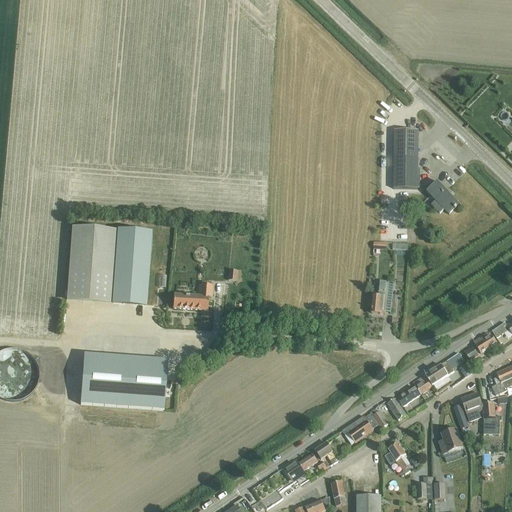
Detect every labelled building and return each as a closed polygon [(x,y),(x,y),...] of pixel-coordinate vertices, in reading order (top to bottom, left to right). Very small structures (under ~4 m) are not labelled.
[(418,159),(419,132),(407,132),(395,132),(394,159),(394,190),(418,191),(418,189),(418,170),(418,159)] [(439,214),(443,210),(449,215),(459,205),(437,183),(427,194),(435,202),(431,206),(439,214)] [(116,234),(72,230),(67,300),(110,304),(116,234)] [(116,262),(112,303),(113,303),(116,303),(138,305),(146,306),(146,301),(148,279),(151,236),(151,235),(149,235),(135,234),(118,232),(117,240),(116,252),(116,262)] [(386,244),(374,244),(374,251),(386,252),(386,244)] [(238,271),(229,271),(227,281),(237,282),(238,271)] [(196,298),(174,296),(173,310),(207,312),(208,299),(212,299),(213,286),(210,286),(210,283),(201,283),(201,286),(197,285),(196,298)] [(392,301),(394,285),(380,283),(379,298),(373,298),(372,314),(380,315),(381,313),(384,314),(384,313),(391,313),(392,301)] [(497,340),(510,331),(511,334),(511,323),(507,326),(506,324),(493,333),(497,340)] [(482,339),(474,344),(481,355),(497,345),(492,337),(491,338),(488,335),(482,339)] [(471,363),(479,357),(474,349),(465,354),(471,363)] [(38,380),(39,377),(38,373),(38,370),(37,367),(36,364),(34,361),(32,359),(29,357),(27,355),(24,353),(21,352),(18,351),(15,350),(12,350),(8,351),(5,351),(2,352),(0,353),(0,399),(2,401),(5,402),(8,403),(12,403),(15,403),(18,402),(21,401),(24,400),(27,399),(29,397),(32,394),(34,392),(36,389),(37,386),(38,383),(38,380)] [(447,363),(426,377),(428,380),(427,380),(431,384),(433,388),(438,384),(455,374),(453,371),(465,363),(459,355),(447,363)] [(81,393),(80,406),(101,407),(139,410),(164,412),(166,382),(168,362),(136,360),(84,356),(81,393)] [(494,388),(492,389),(494,393),(496,397),(498,397),(500,396),(504,394),(508,392),(507,390),(511,388),(511,367),(503,371),(497,375),(497,377),(498,379),(496,380),(494,381),(495,383),(496,386),(494,388)] [(433,388),(427,380),(426,381),(424,378),(418,382),(420,384),(415,388),(421,396),(433,388)] [(421,396),(415,388),(405,395),(403,392),(398,395),(399,398),(398,399),(403,408),(421,396)] [(479,394),(462,401),(471,424),(482,419),(479,414),(484,412),(483,408),(479,394)] [(387,405),(399,423),(407,417),(395,400),(387,405)] [(495,404),(483,406),(485,418),(484,435),(499,435),(500,421),(502,422),(502,418),(496,418),(495,404)] [(462,407),(455,410),(462,430),(469,428),(462,407)] [(379,426),(382,431),(390,426),(381,412),(378,414),(376,410),(371,414),(371,415),(379,426)] [(379,426),(371,415),(365,419),(364,418),(343,432),(352,446),(373,431),(373,430),(379,426)] [(446,447),(441,448),(444,456),(449,454),(449,455),(463,450),(457,431),(442,436),(446,447)] [(327,457),(333,466),(339,461),(328,444),(316,452),(321,460),(327,457)] [(391,455),(385,458),(390,466),(396,463),(403,473),(405,477),(410,473),(408,469),(402,460),(407,456),(399,444),(388,451),(391,455)] [(310,453),(297,462),(304,473),(318,464),(310,453)] [(304,473),(297,462),(284,470),(291,481),(304,473)] [(326,467),(323,463),(317,466),(320,471),(323,469),(326,467)] [(432,500),(432,492),(432,480),(426,480),(426,485),(418,485),(418,500),(432,500)] [(337,508),(347,506),(342,483),(332,485),(337,508)] [(434,485),(434,501),(445,501),(445,485),(434,485)] [(260,503),(266,511),(283,501),(277,492),(260,503)] [(251,494),(244,499),(251,509),(258,504),(251,494)] [(357,511),(381,511),(382,497),(358,498),(357,511)] [(325,511),(321,502),(306,508),(307,511),(325,511)]
